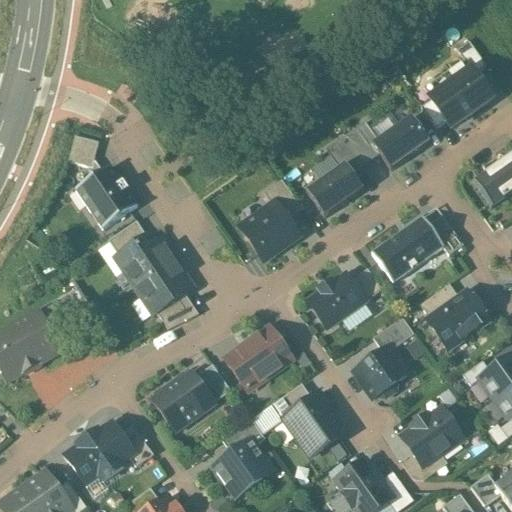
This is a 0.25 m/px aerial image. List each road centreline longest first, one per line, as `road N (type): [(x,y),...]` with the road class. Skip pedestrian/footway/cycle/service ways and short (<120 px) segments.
road 1 (residential): [(240,311),(113,115)]
road 2 (residential): [(273,294),(436,177)]
road 3 (residential): [(273,294),(369,430)]
road 4 (residential): [(113,381),(204,511)]
road 5 (residential): [(0,474),(113,381)]
road 6 (residential): [(113,381),(240,311)]
road 7 (residential): [(436,177),(511,285)]
